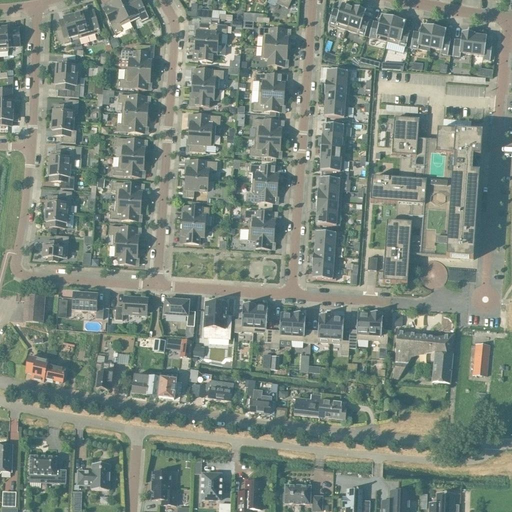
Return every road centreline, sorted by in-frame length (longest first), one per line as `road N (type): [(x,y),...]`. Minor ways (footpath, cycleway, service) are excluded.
road 1 (unclassified): [(0,381),(106,405),(333,435),(492,443)]
road 2 (residential): [(492,443),(468,461),(436,461),(137,429)]
road 3 (residential): [(312,0),(291,295)]
road 4 (residential): [(161,0),(172,18),(157,286)]
road 5 (residential): [(484,300),(508,18)]
road 6 (residential): [(30,148),(14,266),(71,281),(157,286)]
road 7 (residential): [(291,295),(462,303)]
road 8 (residential): [(38,5),(30,148)]
road 9 (residential): [(137,429),(0,399)]
road 10 (residential): [(157,286),(291,295)]
